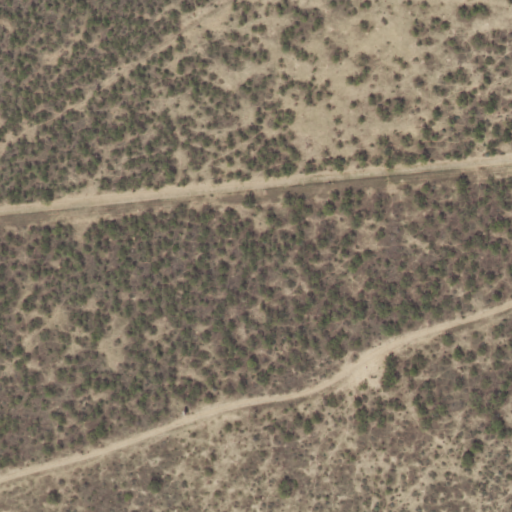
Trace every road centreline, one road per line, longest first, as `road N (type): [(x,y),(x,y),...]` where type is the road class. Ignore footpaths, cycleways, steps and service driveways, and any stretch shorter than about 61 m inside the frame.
road 1 (track): [(0,482),(206,412),(322,386)]
road 2 (track): [(0,213),(324,181)]
road 3 (residential): [(322,386),(380,348),(511,322)]
